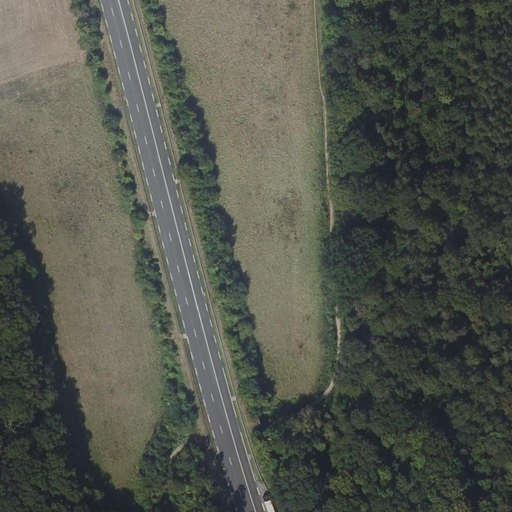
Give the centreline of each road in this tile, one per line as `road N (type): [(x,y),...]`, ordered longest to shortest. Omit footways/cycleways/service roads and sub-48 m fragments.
road 1 (track): [(322,0),(332,331),(322,402),(172,447),(160,486),(170,511)]
road 2 (primary): [(118,0),(249,511)]
